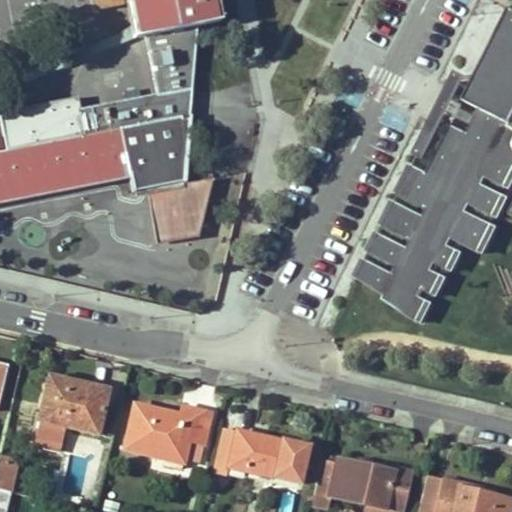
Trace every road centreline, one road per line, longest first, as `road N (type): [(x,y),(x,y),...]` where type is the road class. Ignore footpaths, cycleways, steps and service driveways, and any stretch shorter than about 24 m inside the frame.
road 1 (residential): [(425,0),(254,362)]
road 2 (residential): [(254,362),(511,424)]
road 3 (residential): [(0,310),(254,362)]
